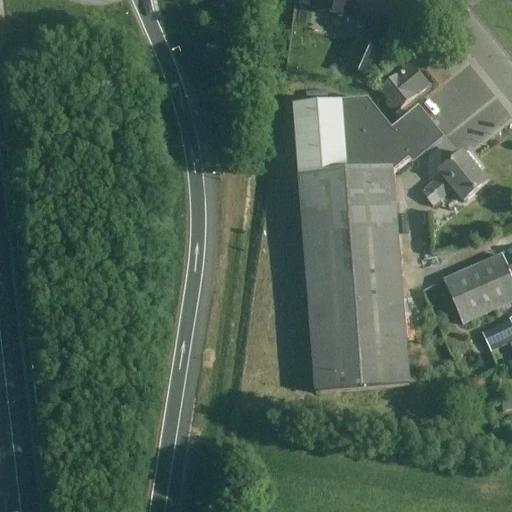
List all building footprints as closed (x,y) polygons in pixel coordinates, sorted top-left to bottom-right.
[(351,19),(354,0),(318,0),(316,13),(351,19)] [(372,81),(396,26),(371,15),(346,70),(372,81)] [(412,65),(379,91),(389,103),(386,106),(395,117),(431,88),(412,65)] [(429,153),(443,141),(421,114),(396,134),(370,102),(297,107),(301,178),(302,178),(319,393),(412,386),(396,186),(397,185),(396,175),(426,150),(429,153)] [(464,204),(488,184),(478,171),(481,168),(470,153),(466,156),(464,154),(440,174),(443,177),(422,194),(433,209),(455,192),(464,204)] [(419,238),(425,265),(437,263),(431,235),(419,238)] [(464,327),(511,305),(511,270),(510,271),(503,257),(444,283),(464,327)] [(511,343),(511,325),(510,321),(482,334),(491,354),(511,343)]
